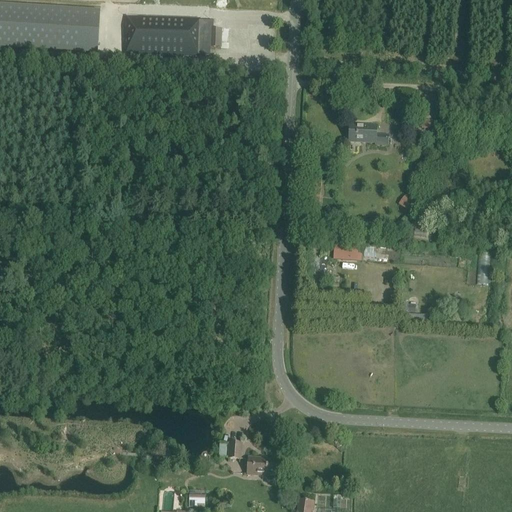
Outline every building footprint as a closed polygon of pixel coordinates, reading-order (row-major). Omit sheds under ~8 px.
[(0,48),(97,54),(100,12),(0,5),(0,48)] [(209,49),(221,50),(221,29),(221,30),(212,30),(213,23),(127,20),(127,53),(209,56),(209,49)] [(251,53),(250,38),(231,39),(232,55),(251,53)] [(418,113),(425,113),(428,113),(429,100),(418,100),(418,113)] [(422,120),(422,128),(432,129),(433,121),(422,120)] [(376,135),(376,127),(364,126),(364,128),(349,127),(349,142),(366,143),(366,144),(375,144),(375,146),(387,146),(388,136),(376,135)] [(307,230),(320,231),(323,182),(310,182),(307,230)] [(416,206),(404,197),(398,205),(411,214),(416,206)] [(358,259),(365,260),(367,252),(360,250),(358,259)] [(319,260),(318,284),(325,284),(326,260),(319,260)] [(242,444),(228,443),(227,460),(241,461),(242,444)] [(248,459),(247,476),(265,477),(266,480),(267,481),(269,482),(271,481),(273,480),(274,478),(277,478),(278,462),(262,461),(262,460),(248,459)] [(189,508),(204,509),(205,498),(189,497),(189,508)] [(298,501),(297,511),(296,511),(311,511),(312,502),(307,502),(308,502),(298,501)]
